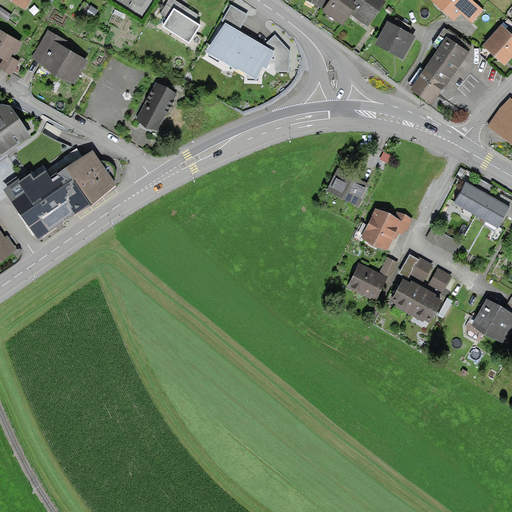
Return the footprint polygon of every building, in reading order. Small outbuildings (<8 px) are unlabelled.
[(342,22),(351,11),(358,1),(357,0),(356,0),(331,0),(325,9),(342,22)] [(357,0),(358,1),(351,11),(368,23),(383,2),(380,0),(357,0)] [(436,0),(454,16),(460,10),(471,19),(480,9),(470,0),(436,0)] [(204,22),(176,6),(166,23),(194,39),(204,22)] [(231,6),(223,20),(227,22),(235,8),(231,6)] [(0,15),(8,21),(12,15),(0,7),(0,15)] [(388,25),(378,42),(402,56),(413,36),(407,33),(411,26),(398,19),(393,25),(391,24),(390,26),(388,25)] [(222,55),(235,62),(249,39),(226,25),(208,56),(218,61),(222,55)] [(440,50),(426,71),(443,84),(470,45),(444,28),(432,45),(440,50)] [(511,38),(500,28),(487,43),(504,59),(511,50),(511,38)] [(0,53),(6,57),(0,66),(0,67),(11,74),(18,61),(7,55),(11,49),(15,52),(20,43),(0,31),(0,53)] [(49,33),(35,58),(73,80),(84,60),(60,47),(63,41),(49,33)] [(275,36),(268,42),(277,53),(276,69),(288,70),(289,51),(275,36)] [(271,52),(249,39),(235,62),(236,61),(248,68),(247,79),(258,80),(258,74),(271,52)] [(444,84),(443,84),(426,71),(421,68),(409,83),(415,87),(414,88),(429,98),(432,94),(435,97),(444,84)] [(137,118),(157,129),(176,94),(156,83),(137,118)] [(511,102),(509,100),(501,108),(489,125),(496,130),(499,126),(511,136),(511,102)] [(0,152),(27,134),(9,109),(2,107),(0,108),(0,152)] [(384,152),(380,159),(388,162),(391,156),(384,152)] [(40,190),(39,190),(60,219),(110,183),(115,178),(116,172),(114,166),(109,162),(102,160),(96,163),(90,154),(40,190)] [(339,171),(330,189),(357,202),(366,184),(339,171)] [(51,225),(60,219),(39,190),(33,181),(13,195),(39,233),(51,225)] [(464,208),(466,204),(478,211),(488,194),(466,182),(454,202),(464,208)] [(500,223),(509,206),(488,194),(478,211),(476,214),(486,220),(488,216),(500,223)] [(406,229),(411,220),(398,213),(394,220),(377,211),(365,235),(386,246),(395,229),(401,232),(403,229),(406,229)] [(453,254),(460,242),(432,226),(425,238),(453,254)] [(0,258),(11,250),(0,234),(0,258)] [(360,266),(354,279),(362,283),(359,289),(374,297),(383,280),(387,282),(397,262),(388,258),(379,275),(360,266)] [(408,266),(412,269),(410,273),(423,280),(431,267),(418,259),(417,260),(413,258),(408,266)] [(437,271),(429,284),(442,291),(450,278),(437,271)] [(392,299),(411,309),(421,290),(403,280),(398,289),(393,290),(394,295),(392,299)] [(440,301),(421,290),(411,309),(429,320),(432,316),(436,314),(435,310),(440,301)] [(504,309),(489,301),(475,325),(491,334),(493,334),(494,332),(504,338),(511,324),(511,296),(504,309)]
